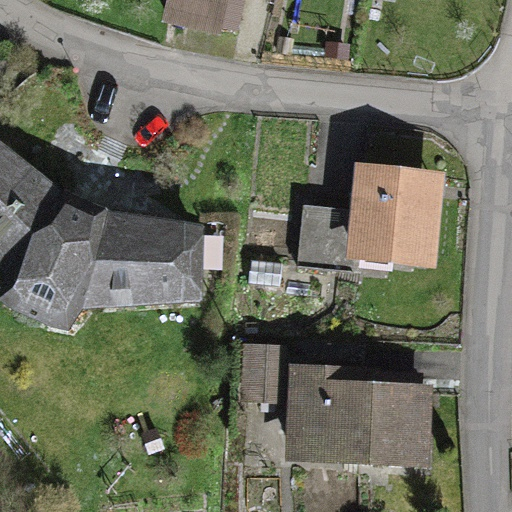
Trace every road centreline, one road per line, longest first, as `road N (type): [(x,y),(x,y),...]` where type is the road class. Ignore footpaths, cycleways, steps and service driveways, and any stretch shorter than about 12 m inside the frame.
road 1 (residential): [(510,115),(186,77),(49,37),(0,9)]
road 2 (residential): [(491,511),(483,349),(510,115)]
